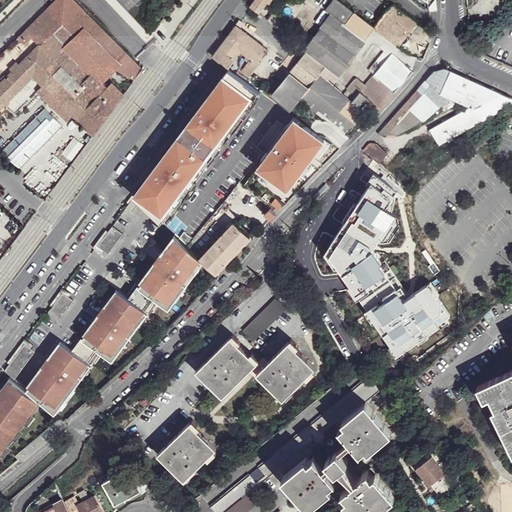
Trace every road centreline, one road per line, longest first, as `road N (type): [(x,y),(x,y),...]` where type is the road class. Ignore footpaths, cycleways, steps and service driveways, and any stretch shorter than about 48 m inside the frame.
road 1 (residential): [(452,42),(247,263),(85,417)]
road 2 (secondary): [(232,0),(0,309)]
road 3 (residential): [(17,511),(75,453),(85,417)]
